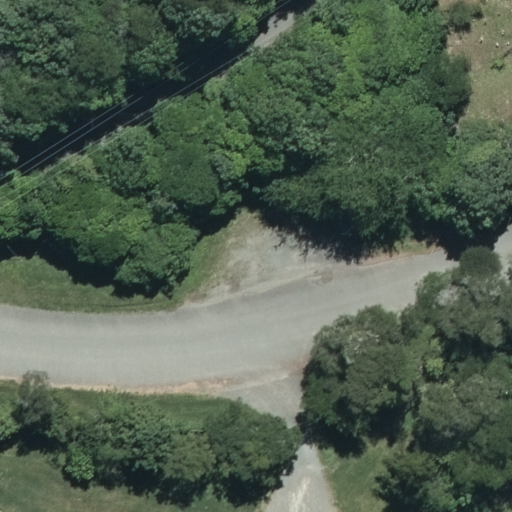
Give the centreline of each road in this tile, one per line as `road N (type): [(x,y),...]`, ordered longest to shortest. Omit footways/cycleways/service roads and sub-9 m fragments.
road 1 (unclassified): [(511,253),(257,333),(138,353),(0,341)]
road 2 (track): [(301,0),(255,40),(94,128),(0,164)]
